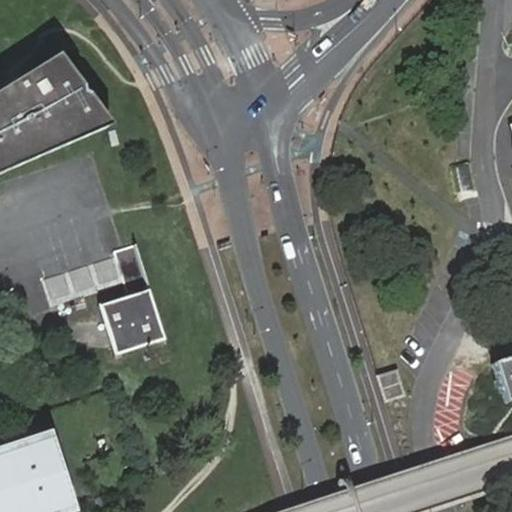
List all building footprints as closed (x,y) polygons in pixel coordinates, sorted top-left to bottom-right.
[(0,174),(109,127),(56,56),(19,79),(8,86),(0,90),(0,174)] [(480,194),(467,155),(458,158),(444,162),(457,201),(480,194)] [(119,241),(107,245),(124,292),(95,302),(105,332),(110,348),(112,352),(153,338),(153,339),(162,335),(128,238),(119,241)] [(511,357),(490,364),(503,403),(511,400),(511,357)] [(395,373),(378,378),(385,401),(401,396),(395,373)] [(0,511),(41,511),(73,501),(49,435),(0,451),(0,511)]
